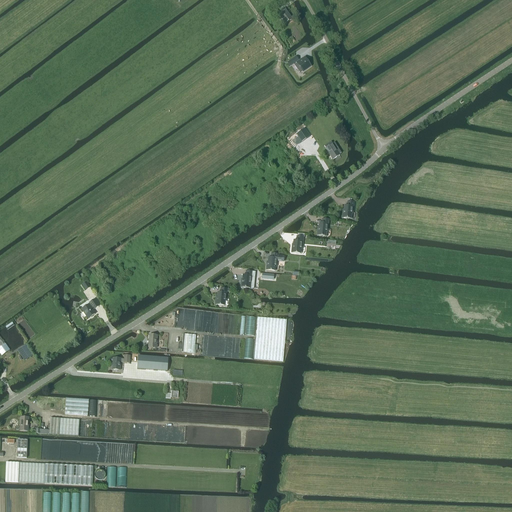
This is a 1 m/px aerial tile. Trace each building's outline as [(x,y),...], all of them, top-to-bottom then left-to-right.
[(285,24),(292,19),(288,14),(285,9),(278,14),(285,24)] [(296,64),(294,65),(300,74),(303,72),(311,66),(305,58),(302,60),(297,63),(296,64)] [(304,129),(296,134),(302,143),(310,137),(304,129)] [(333,160),(339,155),(341,153),(334,143),(332,144),(331,142),(324,147),(333,160)] [(343,212),(342,218),(351,219),(351,215),(352,215),(354,203),(348,202),(347,206),(344,206),(344,212),(343,212)] [(318,229),(317,236),(326,237),(326,232),(327,232),(328,220),(322,219),(322,224),(319,223),(319,229),(318,229)] [(292,247),(291,253),(300,254),(301,249),(302,250),(303,237),(297,237),(297,241),(294,241),(293,247),(292,247)] [(267,264),(266,270),(275,271),(275,267),(276,267),(277,261),(279,261),(279,262),(283,262),(284,257),(277,256),(277,255),(271,254),(271,258),(268,258),(268,264),(267,264)] [(241,281),(241,288),(249,289),(250,284),(251,284),(252,272),(246,272),(246,276),(243,276),(242,281),(241,281)] [(216,299),(215,305),(224,306),(225,302),(226,302),(227,292),(228,292),(229,290),(227,290),(221,289),(220,293),(217,293),(217,299),(216,299)] [(94,300),(90,303),(91,304),(89,305),(82,310),(88,319),(90,318),(91,318),(93,317),(93,316),(95,315),(91,308),(93,307),(94,310),(99,307),(94,300)] [(254,359),(283,362),(286,320),(258,318),(254,359)] [(148,348),(156,349),(157,336),(149,335),(148,348)] [(182,353),(188,353),(194,354),(196,336),(183,335),(182,353)] [(10,351),(0,336),(0,353),(2,356),(10,351)] [(27,345),(18,351),(24,361),(33,356),(27,345)] [(112,370),(120,371),(121,363),(130,364),(130,356),(124,356),(124,360),(113,359),(112,370)] [(138,356),(137,369),(167,372),(168,358),(138,356)] [(29,418),(21,418),(20,432),(28,432),(29,418)] [(50,419),(50,431),(43,430),(36,430),(36,434),(43,434),(78,437),(79,420),(63,420),(57,419),(50,419)] [(17,458),(27,459),(27,441),(18,440),(17,458)] [(93,467),(6,463),(5,482),(92,486),(93,467)]
